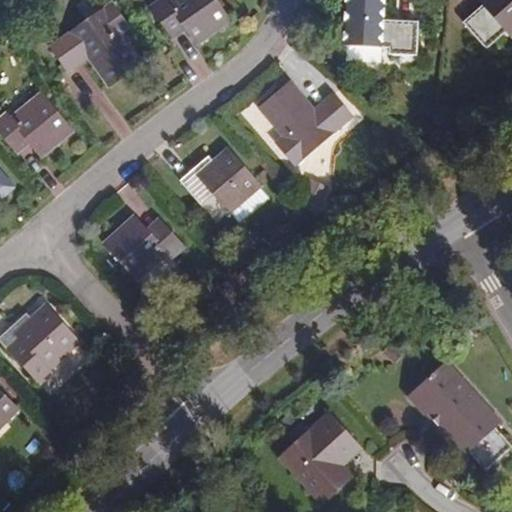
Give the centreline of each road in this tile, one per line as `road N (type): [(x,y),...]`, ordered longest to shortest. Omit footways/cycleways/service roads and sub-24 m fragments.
road 1 (residential): [(288,0),(245,63),(27,237)]
road 2 (tertiary): [(455,232),(196,419)]
road 3 (residential): [(27,237),(196,419)]
road 4 (tertiary): [(196,419),(109,511)]
